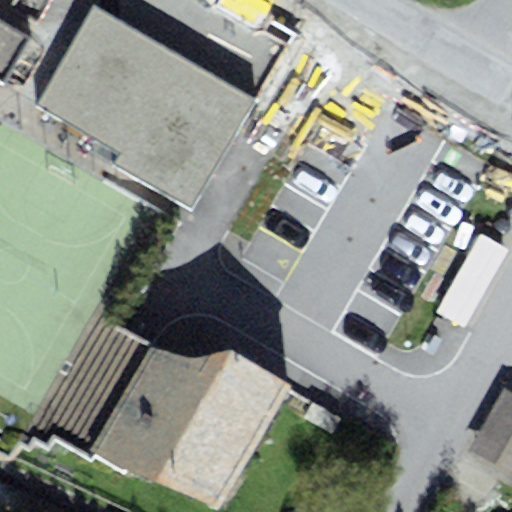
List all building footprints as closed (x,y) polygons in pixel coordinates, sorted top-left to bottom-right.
[(0,0),(0,80),(5,82),(32,40),(0,19),(0,0)] [(42,106),(132,154),(123,172),(204,215),(267,98),(97,6),(42,106)] [(443,323),(465,335),(507,260),(485,248),(443,323)] [(193,318),(119,455),(223,511),(242,511),(313,382),(193,318)] [(511,399),(484,444),(511,460),(511,399)]
